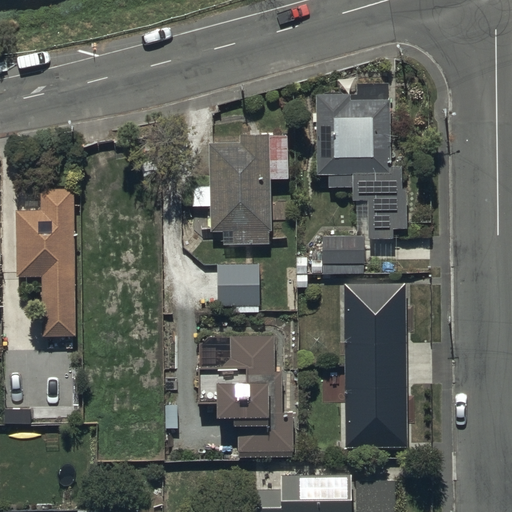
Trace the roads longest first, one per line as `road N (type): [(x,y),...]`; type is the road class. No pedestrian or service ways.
road 1 (residential): [(502,511),(497,0)]
road 2 (residential): [(0,100),(389,0)]
